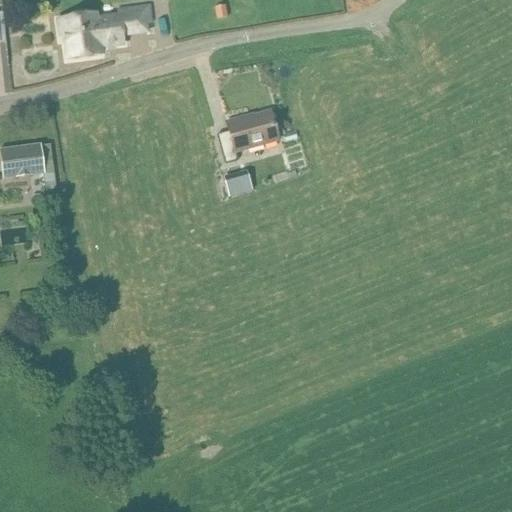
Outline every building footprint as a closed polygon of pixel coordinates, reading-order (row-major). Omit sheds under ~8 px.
[(227,18),(225,6),(215,8),(217,20),(227,18)] [(95,15),(58,20),(60,42),(64,41),(67,61),(101,56),(100,48),(124,45),(122,36),(146,33),(145,25),(150,24),(148,8),(118,12),(119,21),(97,25),(95,15)] [(229,133),(217,136),(225,165),(237,161),(235,154),(278,142),(270,113),(243,120),(242,119),(226,123),(229,133)] [(0,152),(3,172),(3,175),(16,173),(17,178),(30,176),(29,171),(42,169),(46,193),(55,191),(49,146),(39,147),(0,152)] [(241,176),(228,180),(233,197),(246,193),(241,176)] [(51,306),(53,320),(74,317),(72,303),(51,306)]
